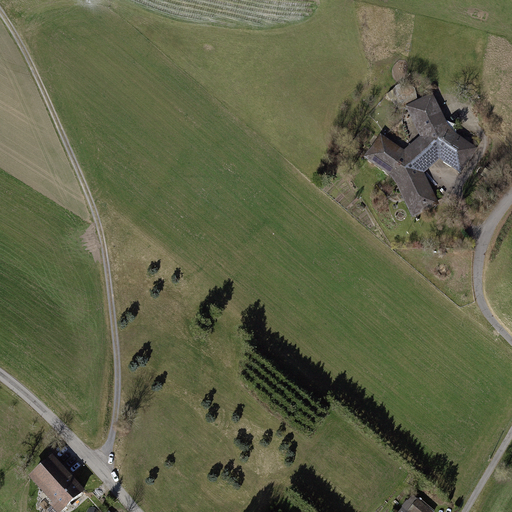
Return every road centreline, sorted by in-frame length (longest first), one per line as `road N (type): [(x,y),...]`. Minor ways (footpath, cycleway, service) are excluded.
road 1 (track): [(0,10),(101,234),(117,405),(96,465)]
road 2 (tertiary): [(136,511),(0,373)]
road 3 (residential): [(511,341),(486,312),(476,272),(486,232),(511,197)]
